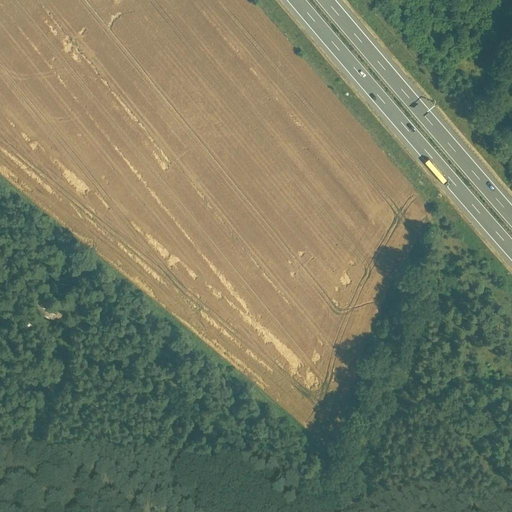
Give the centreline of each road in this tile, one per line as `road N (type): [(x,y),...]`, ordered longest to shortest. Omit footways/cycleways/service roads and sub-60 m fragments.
road 1 (motorway): [(294,0),(511,250)]
road 2 (track): [(0,284),(42,320),(55,354),(36,422),(40,439),(133,511)]
road 3 (track): [(346,511),(396,395),(411,382),(427,386),(511,486)]
road 4 (motorway): [(511,215),(326,0)]
